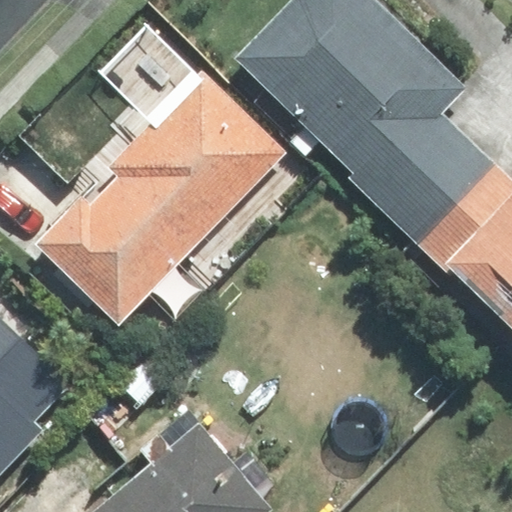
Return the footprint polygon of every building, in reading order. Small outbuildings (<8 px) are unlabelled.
[(384,0),(203,0),(183,19),(368,205),(411,158),(449,125),(394,71),(425,40),(384,0)] [(160,32),(0,191),(0,200),(78,278),(243,114),(160,32)] [(411,158),(368,205),(508,331),(511,327),(511,115),(445,189),(411,158)] [(0,300),(0,379),(40,337),(0,300)] [(155,511),(235,443),(170,369),(5,511),(155,511)]
